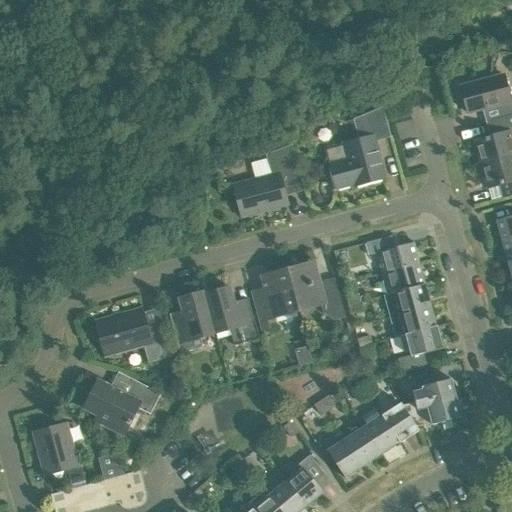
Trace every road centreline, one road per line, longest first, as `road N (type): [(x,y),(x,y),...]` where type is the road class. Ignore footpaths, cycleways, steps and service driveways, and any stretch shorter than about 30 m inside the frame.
road 1 (residential): [(0,402),(39,370),(55,317),(74,295),(442,195)]
road 2 (residential): [(511,443),(442,195)]
road 3 (track): [(0,63),(88,28),(198,0)]
road 4 (track): [(298,0),(354,82),(403,63)]
road 5 (residential): [(511,454),(470,465),(383,511)]
